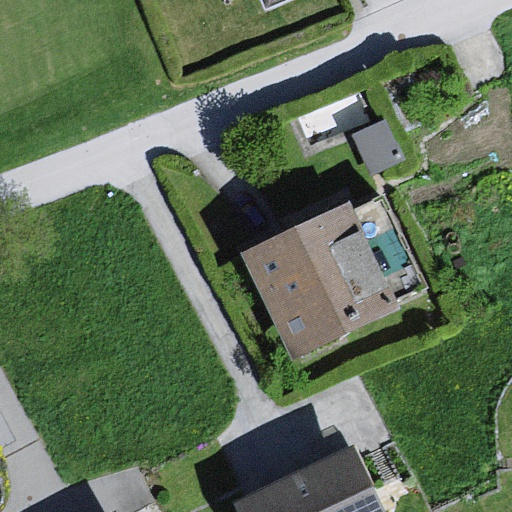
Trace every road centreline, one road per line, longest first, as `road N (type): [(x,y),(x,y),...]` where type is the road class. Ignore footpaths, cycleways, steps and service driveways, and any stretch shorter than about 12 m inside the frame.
road 1 (residential): [(0,193),(511,1)]
road 2 (unknown): [(116,149),(261,425)]
